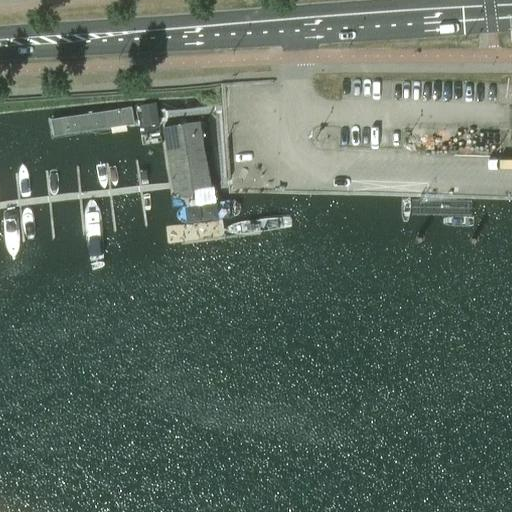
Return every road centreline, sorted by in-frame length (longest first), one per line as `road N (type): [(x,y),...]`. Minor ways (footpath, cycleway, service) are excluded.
road 1 (secondary): [(0,56),(511,26)]
road 2 (secondary): [(459,0),(0,34)]
